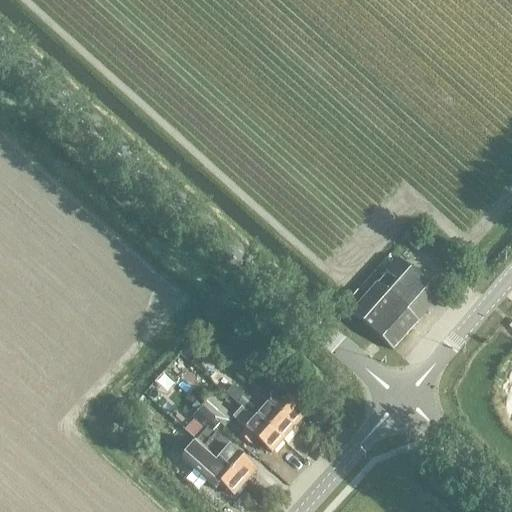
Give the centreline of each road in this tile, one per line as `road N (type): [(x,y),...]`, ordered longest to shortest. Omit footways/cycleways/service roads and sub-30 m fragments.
road 1 (tertiary): [(402,401),(0,42)]
road 2 (unclassified): [(402,401),(511,279)]
road 3 (tertiary): [(300,511),(402,401)]
road 4 (unclassified): [(511,498),(402,401)]
